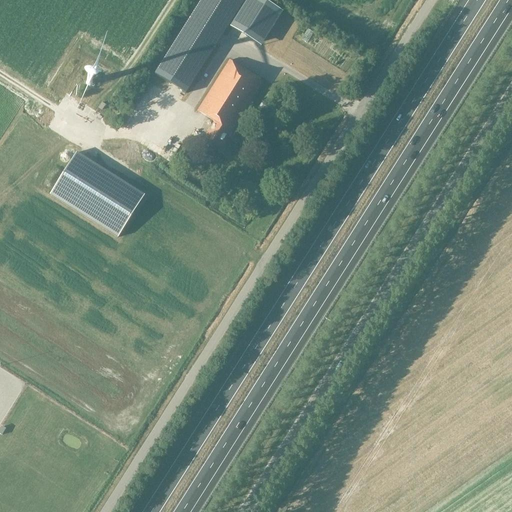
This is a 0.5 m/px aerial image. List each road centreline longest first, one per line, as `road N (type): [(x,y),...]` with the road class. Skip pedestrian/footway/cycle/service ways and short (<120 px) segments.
road 1 (motorway): [(182,511),(509,0)]
road 2 (motorway): [(477,0),(151,511)]
road 3 (unclassified): [(104,511),(430,0)]
road 4 (tertiary): [(247,511),(511,92)]
road 5 (unknown): [(359,112),(233,47),(216,53),(176,112),(143,128),(100,130)]
